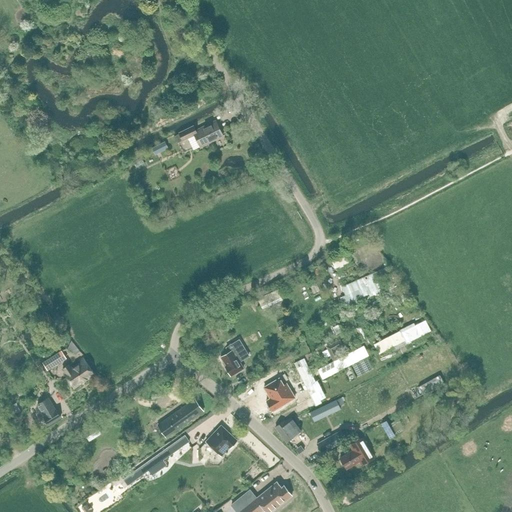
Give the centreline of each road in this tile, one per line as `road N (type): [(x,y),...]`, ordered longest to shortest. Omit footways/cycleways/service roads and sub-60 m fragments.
road 1 (unclassified): [(175,357),(177,333),(193,313),(302,263),(320,243),(179,0)]
road 2 (unclassified): [(327,511),(294,460),(175,357)]
road 3 (unclassified): [(0,472),(175,357)]
